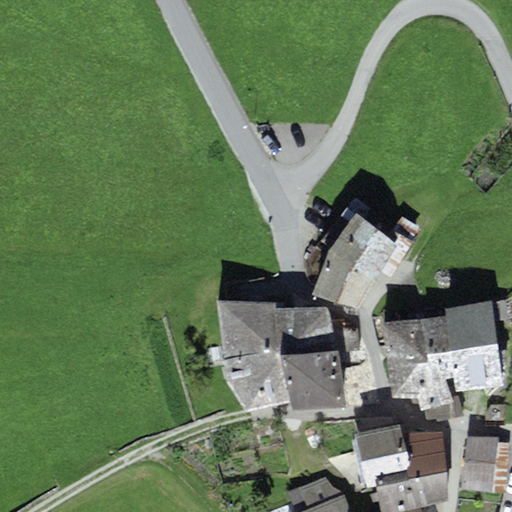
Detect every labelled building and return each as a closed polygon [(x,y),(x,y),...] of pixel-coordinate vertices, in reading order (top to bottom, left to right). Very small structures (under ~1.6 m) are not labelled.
[(330,249),(313,293),(361,309),(376,283),(398,245),(355,213),(330,249)] [(503,385),(492,300),(444,306),(446,316),(454,377),(456,392),(503,385)] [(274,301),(218,301),(227,383),(246,412),(290,402),(279,354),(275,308),(274,301)] [(279,354),(337,350),(328,308),(275,308),(279,354)] [(453,400),(445,378),(454,377),(446,316),(381,322),(390,384),(392,400),(415,411),(453,400)] [(337,350),(279,354),(290,402),(292,409),(346,406),(337,350)] [(400,424),(355,433),(365,479),(375,477),(410,469),(402,433),(400,424)] [(410,469),(375,477),(382,511),(394,511),(421,506),(449,500),(446,461),(443,430),(402,433),(410,469)] [(498,442),(498,437),(468,436),(462,490),(492,493),(498,442)] [(498,442),(492,493),(506,490),(510,443),(498,442)] [(295,511),(300,511),(344,495),(333,487),(326,476),(287,491),(295,511)] [(300,511),(351,511),(344,495),(300,511)]
